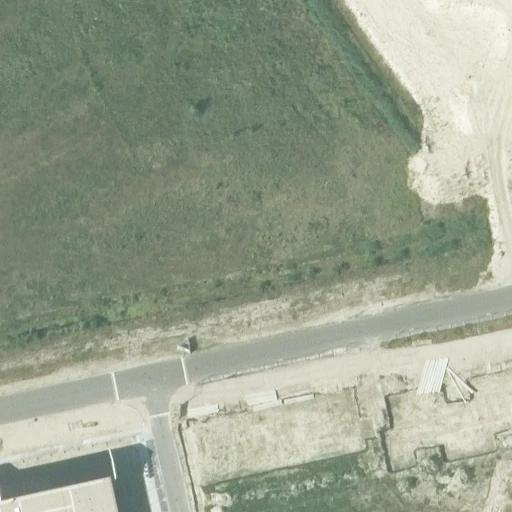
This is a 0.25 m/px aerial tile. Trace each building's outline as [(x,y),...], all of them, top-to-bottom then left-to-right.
[(16,112),(16,140),(76,140),(76,112),(16,112)] [(511,372),(494,376),(505,425),(511,423),(511,372)] [(494,376),(470,382),(476,409),(460,412),(470,457),(488,453),(483,430),(505,425),(494,376)] [(438,388),(414,393),(425,443),(446,438),(451,461),(470,457),(460,412),(444,416),(438,388)] [(349,391),(326,396),(337,447),(373,439),(369,418),(356,421),(349,391)] [(414,393),(391,398),(397,426),(383,429),(392,468),(406,465),(402,448),(425,443),(414,393)] [(326,396),(304,401),(315,452),(316,452),(315,447),(335,443),(336,448),(337,447),(326,396)] [(304,401),(282,406),(293,457),(315,452),(304,401)] [(282,406),(259,410),(270,457),(291,453),(292,457),(293,457),(282,406)] [(259,410),(237,416),(247,462),(270,457),(259,410)] [(237,416),(215,420),(226,472),(227,472),(226,467),(247,462),(237,416)] [(215,420),(191,426),(202,477),(226,472),(215,420)] [(0,511),(114,511),(110,492),(114,491),(108,462),(0,486),(0,511)] [(334,484),(322,486),(324,494),(336,492),(334,484)] [(486,489),(477,492),(480,504),(489,502),(486,489)]
